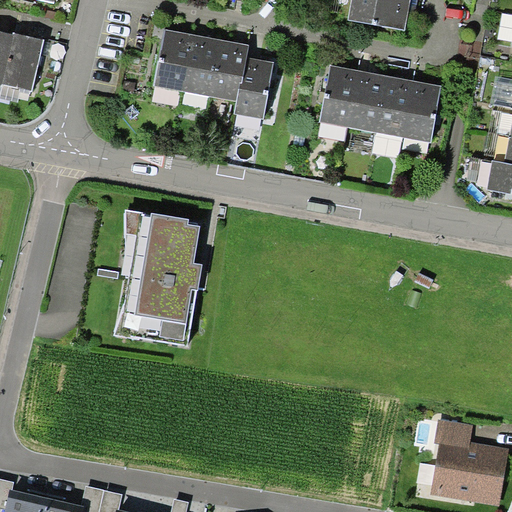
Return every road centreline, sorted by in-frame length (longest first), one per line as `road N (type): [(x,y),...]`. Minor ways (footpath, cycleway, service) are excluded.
road 1 (residential): [(511,241),(60,160)]
road 2 (residential): [(346,511),(0,456)]
road 3 (residential): [(0,396),(60,160)]
road 4 (residential): [(60,160),(97,0)]
